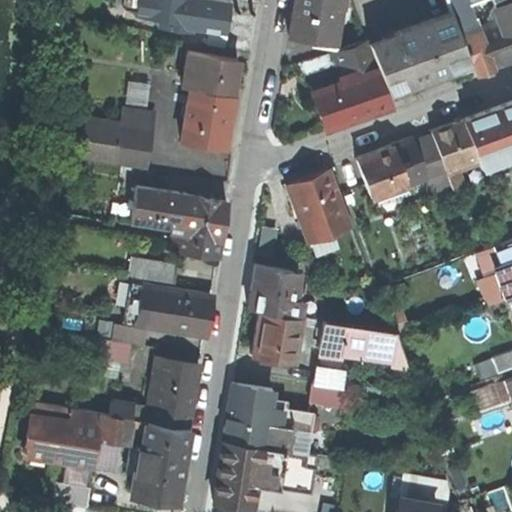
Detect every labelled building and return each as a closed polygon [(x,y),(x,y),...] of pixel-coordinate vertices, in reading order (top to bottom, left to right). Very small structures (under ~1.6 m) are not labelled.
[(190,29),(190,24),(222,29),(226,0),(132,0),(131,11),(156,15),(154,23),(190,29)] [(297,0),(291,37),(330,44),(337,7),(344,8),(345,0),(297,0)] [(489,60),(477,27),(473,15),(470,15),(464,0),(444,0),(449,13),(465,58),(469,67),(489,60)] [(493,21),(477,27),(489,60),(511,51),(511,0),(510,0),(495,6),(490,13),(493,21)] [(437,68),(465,58),(449,13),(367,42),(377,68),(384,89),(438,70),(437,68)] [(377,68),(367,42),(366,39),(334,51),(344,79),(377,68)] [(196,52),(186,51),(180,85),(189,87),(231,94),(237,60),(196,53),(196,52)] [(388,101),(384,89),(377,68),(344,79),(309,91),(321,125),(388,101)] [(128,98),(151,103),(155,80),(132,76),(128,98)] [(222,147),(231,94),(189,87),(187,103),(185,102),(182,117),(184,117),(180,140),(222,147)] [(511,99),(460,119),(475,157),(508,145),(510,152),(511,151),(511,99)] [(118,122),(84,117),(77,157),(144,168),(153,113),(120,107),(118,122)] [(475,157),(460,119),(430,130),(432,137),(448,179),(451,187),(463,183),(456,165),(475,157)] [(425,176),(413,144),(411,137),(354,158),(369,197),(425,176)] [(448,179),(432,137),(413,144),(425,176),(429,186),(448,179)] [(325,168),(287,182),(300,217),(339,204),(325,168)] [(131,217),(180,225),(186,194),(136,185),(131,217)] [(219,238),(226,201),(186,194),(180,225),(179,231),(219,238)] [(314,239),(317,248),(336,241),(333,233),(347,228),(339,204),(300,217),(308,241),(314,239)] [(216,257),(219,238),(179,231),(176,250),(216,257)] [(511,257),(511,238),(492,246),(499,262),(511,257)] [(500,265),(499,262),(492,246),(475,253),(483,272),(500,265)] [(127,257),(123,275),(141,278),(145,260),(127,257)] [(502,271),(494,274),(504,300),(511,296),(511,257),(499,262),(500,265),(502,271)] [(145,260),(141,278),(174,284),(177,266),(145,260)] [(246,307),(258,309),(293,315),(298,315),(301,300),(293,299),(298,271),(254,263),(246,307)] [(203,334),(210,295),(129,281),(122,320),(203,334)] [(290,328),(293,315),(258,309),(250,354),(292,362),(298,329),(290,328)] [(318,348),(404,361),(393,330),(322,319),(318,348)] [(144,330),(114,324),(111,339),(129,342),(141,344),(144,330)] [(125,362),(129,342),(111,339),(98,336),(94,357),(125,362)] [(511,349),(491,358),(497,373),(511,367),(511,349)] [(198,365),(156,358),(145,420),(187,428),(198,365)] [(490,358),(479,362),(485,377),(495,373),(490,358)] [(314,365),(311,382),(339,387),(341,369),(314,365)] [(511,375),(502,379),(509,399),(511,397),(511,375)] [(339,387),(311,382),(308,400),(335,405),(338,388),(339,387)] [(304,452),(307,431),(312,432),(316,428),(317,421),(315,416),(310,415),(310,413),(269,406),(271,389),(233,383),(223,439),(283,449),(304,452)] [(349,390),(338,388),(335,405),(346,407),(349,390)] [(133,404),(109,399),(107,413),(130,418),(133,404)] [(143,430),(145,420),(130,418),(107,413),(31,400),(21,452),(90,464),(95,435),(126,441),(128,431),(138,433),(139,429),(143,430)] [(143,430),(140,447),(134,446),(133,452),(126,451),(124,461),(133,463),(128,493),(175,501),(187,428),(145,420),(143,430)] [(257,459),(281,463),(283,449),(223,439),(213,501),(250,506),(257,459)] [(304,452),(283,449),(281,463),(277,488),(308,493),(315,454),(304,452)] [(423,482),(402,478),(395,511),(443,511),(448,488),(446,479),(424,475),(423,482)] [(55,481),(43,478),(40,498),(51,501),(55,481)] [(51,501),(52,501),(62,502),(85,506),(86,506),(90,487),(55,481),(51,501)] [(52,501),(50,511),(60,511),(62,502),(52,501)] [(83,511),(85,506),(62,502),(60,511),(83,511)]
